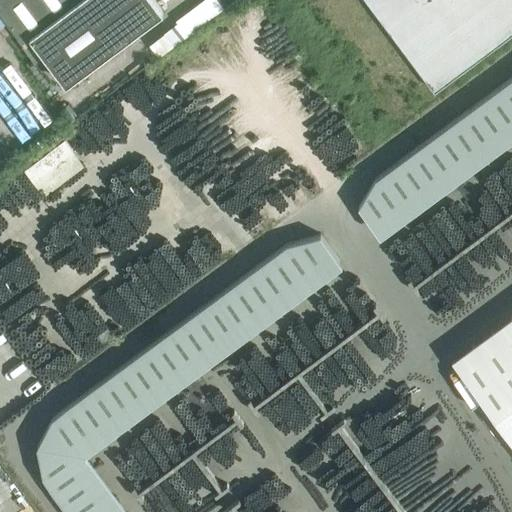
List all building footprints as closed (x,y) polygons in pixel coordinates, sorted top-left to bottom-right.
[(0,0),(0,11),(22,41),(30,35),(66,84),(164,12),(154,0),(0,0)] [(189,31),(225,5),(221,0),(199,0),(178,15),(189,31)] [(511,0),(366,0),(434,91),(511,32),(511,0)] [(25,170),(44,196),(83,166),(64,141),(25,170)] [(0,326),(13,356),(47,367),(71,364),(88,357),(67,310),(71,299),(81,302),(79,298),(96,303),(98,324),(107,295),(103,286),(107,273),(117,272),(110,256),(90,258),(76,253),(71,255),(70,238),(60,234),(59,227),(34,219),(21,224),(47,281),(40,282),(35,297),(15,291),(11,281),(1,285),(0,284),(0,326)] [(140,511),(90,436),(348,267),(323,229),(318,230),(32,418),(39,451),(79,511),(140,511)] [(164,511),(208,511),(207,511),(210,497),(159,485),(160,480),(146,477),(142,492),(157,496),(154,510),(164,511)]
